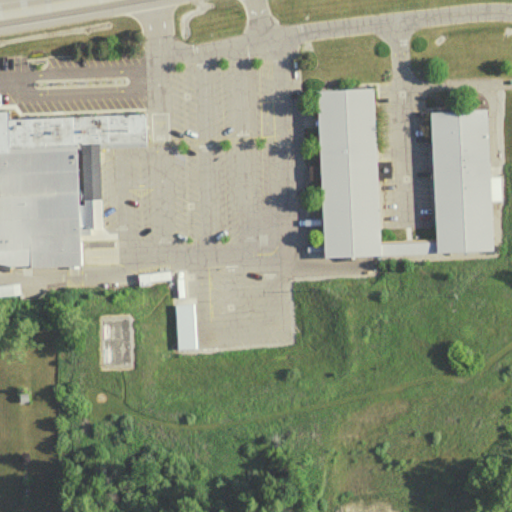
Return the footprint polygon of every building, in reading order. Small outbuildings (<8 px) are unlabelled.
[(369,86),(311,88),(317,254),(489,248),(487,198),(495,198),(494,173),(484,173),(482,107),(422,110),(427,238),(375,240),(369,86)] [(143,138),(142,112),(5,116),(5,109),(0,109),(0,255),(1,255),(1,263),(20,262),(20,265),(72,264),(71,231),(80,231),(80,224),(93,224),(91,139),(143,138)] [(127,271),(128,283),(140,282),(139,279),(160,277),(159,268),(127,271)] [(169,288),(169,279),(139,279),(139,288),(169,288)] [(186,301),(188,346),(166,347),(164,302),(186,301)] [(13,390),(15,400),(22,399),(21,389),(13,390)]
